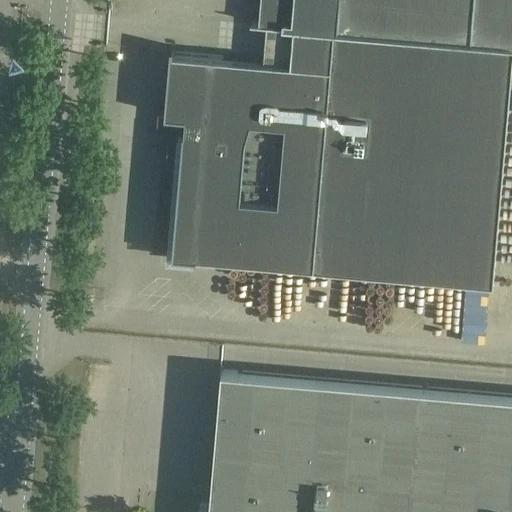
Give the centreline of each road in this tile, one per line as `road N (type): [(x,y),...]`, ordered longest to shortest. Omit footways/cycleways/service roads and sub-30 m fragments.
road 1 (unclassified): [(18,465),(61,0)]
road 2 (unknown): [(133,269),(124,309),(511,344)]
road 3 (unknown): [(105,350),(511,383)]
road 4 (unknown): [(133,269),(505,299)]
road 5 (unknown): [(133,7),(143,22),(142,48),(118,245),(120,260),(133,269)]
road 6 (unknown): [(95,511),(105,350)]
